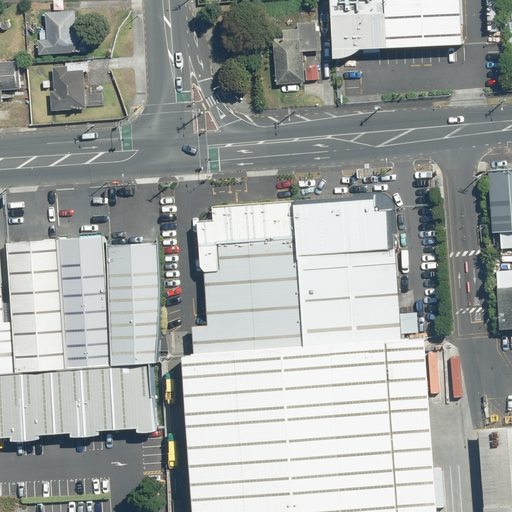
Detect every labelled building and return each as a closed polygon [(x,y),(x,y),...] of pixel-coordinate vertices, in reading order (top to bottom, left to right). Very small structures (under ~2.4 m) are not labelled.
[(334,0),(337,50),(390,47),(387,0),(334,0)] [(463,43),(461,0),(387,0),(390,47),(463,43)] [(40,54),(88,51),(86,33),(77,34),(75,10),(46,12),(48,39),(39,40),(40,54)] [(9,21),(6,20),(4,21),(2,23),(2,25),(3,28),(4,29),(7,30),(9,29),(11,27),(11,25),(11,22),(9,21)] [(274,38),(277,84),(306,82),(304,51),(322,50),(321,30),(317,30),(317,21),(299,22),(299,28),(284,29),(285,37),(274,38)] [(3,89),(22,88),(20,60),(1,61),(1,53),(0,52),(0,102),(4,102),(3,89)] [(53,110),(87,108),(85,71),(90,71),(90,61),(66,62),(66,65),(53,66),(55,90),(52,90),(53,110)] [(307,67),(307,80),(320,79),(319,66),(307,67)] [(511,232),(511,170),(477,173),(481,235),(511,232)] [(187,318),(194,353),(398,339),(389,202),(386,192),(378,186),(366,186),(206,199),(207,213),(191,214),(195,257),(200,265),(203,317),(187,318)] [(103,359),(148,357),(142,225),(96,227),(103,359)] [(55,361),(103,359),(96,227),(49,229),(55,361)] [(9,364),(55,361),(49,229),(2,231),(7,309),(9,364)] [(511,253),(492,255),(497,320),(511,318),(511,253)] [(0,364),(9,364),(7,309),(0,309),(0,364)] [(398,339),(194,353),(204,511),(452,511),(440,336),(398,339)] [(0,428),(152,421),(148,357),(103,359),(55,361),(9,364),(0,364),(0,428)] [(511,511),(511,426),(479,429),(486,511),(511,511)]
